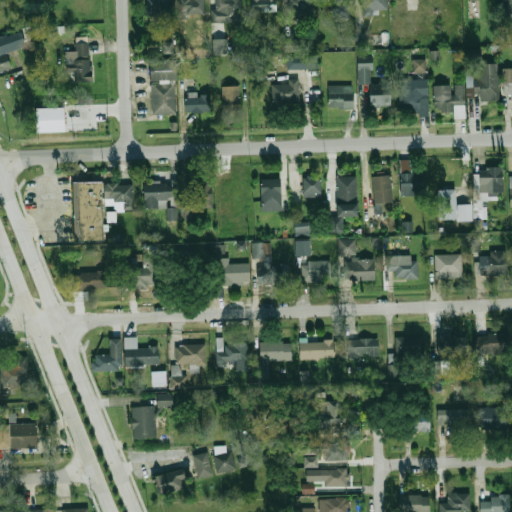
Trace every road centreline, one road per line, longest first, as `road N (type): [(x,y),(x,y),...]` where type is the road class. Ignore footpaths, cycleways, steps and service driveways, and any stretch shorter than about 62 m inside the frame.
road 1 (residential): [(0,324),(511,305)]
road 2 (residential): [(0,153),(511,136)]
road 3 (tertiary): [(134,511),(0,181)]
road 4 (tertiary): [(0,237),(112,511)]
road 5 (residential): [(129,149),(124,0)]
road 6 (residential): [(381,466),(511,462)]
